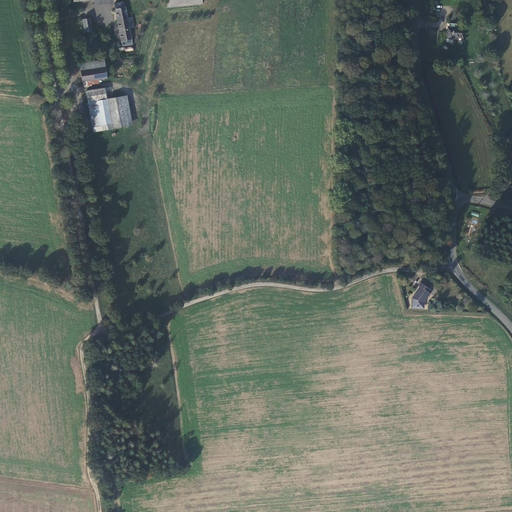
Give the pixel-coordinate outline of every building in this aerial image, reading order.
[(166,0),(168,11),(203,8),(202,0),(166,0)] [(115,3),(122,46),(131,44),(128,29),(134,28),(132,17),(126,18),(123,1),(115,3)] [(95,30),(95,19),(87,19),(88,31),(95,30)] [(462,38),(462,28),(454,28),(454,24),(445,24),(445,39),(451,39),(451,38),(462,38)] [(103,78),(103,69),(78,69),(78,78),(94,78),(103,78)] [(99,95),(87,96),(87,106),(100,105),(99,95)] [(100,107),(102,136),(121,135),(119,106),(100,107)] [(102,136),(100,107),(81,107),(83,137),(102,136)] [(410,293),(420,300),(427,291),(425,289),(426,287),(417,280),(415,283),(417,284),(410,293)]
